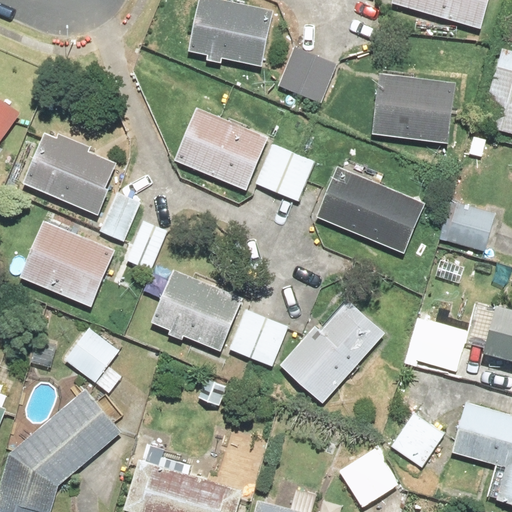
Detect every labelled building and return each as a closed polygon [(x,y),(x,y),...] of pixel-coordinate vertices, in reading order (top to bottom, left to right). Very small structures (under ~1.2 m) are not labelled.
[(275,9),(217,0),(203,0),(196,54),(267,64),(275,9)] [(398,0),(398,3),(488,30),(497,0),(398,0)] [(511,44),(505,43),(485,126),(511,132),(511,44)] [(300,47),(282,85),(321,103),(339,64),(300,47)] [(460,79),(384,73),(378,133),(455,139),(460,79)] [(0,146),(24,109),(0,94),(0,146)] [(202,107),(181,162),(250,189),(272,135),(202,107)] [(52,130),(28,181),(100,215),(124,165),(52,130)] [(276,144),(262,184),(304,198),(317,159),(276,144)] [(342,170),(325,218),(414,248),(430,200),(342,170)] [(128,243),(146,202),(122,191),(103,232),(128,243)] [(501,212),(454,199),(443,239),(490,252),(501,212)] [(174,228),(150,218),(132,261),(156,270),(174,228)] [(119,253),(49,220),(25,273),(95,305),(119,253)] [(443,256),(437,275),(463,283),(469,264),(443,256)] [(248,296),(179,267),(156,322),(224,351),(248,296)] [(390,333),(358,300),(327,330),(323,326),(286,363),(323,400),(390,333)] [(133,314),(112,306),(104,326),(125,334),(133,314)] [(511,308),(504,306),(492,354),(511,359),(511,308)] [(291,325),(248,309),(233,348),(276,364),(291,325)] [(420,316),(408,362),(455,375),(468,328),(420,316)] [(125,352),(94,328),(69,359),(114,395),(127,379),(113,367),(125,352)] [(56,372),(62,339),(38,335),(33,368),(56,372)] [(129,433),(91,389),(12,457),(4,500),(55,510),(58,495),(129,433)] [(0,437),(15,395),(0,390),(0,437)] [(511,411),(471,402),(458,453),(501,463),(492,499),(511,503),(511,411)] [(449,432),(417,413),(397,448),(429,466),(449,432)] [(198,461),(153,447),(134,511),(137,511),(241,511),(246,499),(255,501),(265,465),(229,454),(222,480),(195,472),(198,461)] [(403,487),(383,455),(377,458),(374,453),(345,471),(368,509),(403,487)] [(315,511),(321,489),(301,483),(295,507),(265,499),(261,511),(315,511)]
